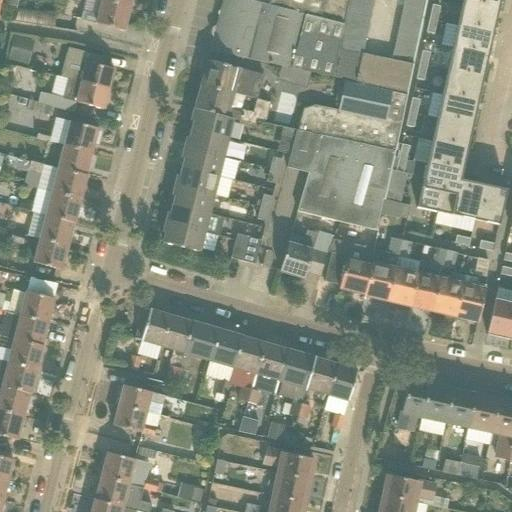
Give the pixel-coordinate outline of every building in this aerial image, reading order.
[(6,0),(5,6),(12,7),(17,9),(18,0),(6,0)] [(97,16),(71,9),(70,17),(124,31),(130,8),(101,0),(97,16)] [(246,0),(222,0),(209,51),(332,79),(338,50),(341,38),(343,27),(343,25),(268,5),(246,0)] [(268,0),(268,5),(343,25),(345,15),(348,3),(348,0),(268,0)] [(374,0),(348,0),(348,3),(373,8),(374,0)] [(404,0),(402,8),(423,13),(425,1),(420,0),(404,0)] [(462,0),(462,2),(497,10),(499,0),(462,0)] [(492,34),(497,10),(462,2),(457,26),(492,34)] [(373,8),(348,3),(345,15),(370,20),(373,8)] [(440,7),(432,5),(429,19),(437,21),(440,7)] [(10,17),(12,7),(5,6),(4,6),(2,15),(10,17)] [(400,20),(420,25),(423,13),(402,8),(400,20)] [(51,27),(53,16),(17,9),(15,20),(51,27)] [(370,20),(345,15),(343,25),(343,27),(368,32),(370,20)] [(429,19),(426,33),(434,35),(437,21),(429,19)] [(397,32),(418,36),(420,25),(400,20),(397,32)] [(487,57),(492,34),(457,26),(452,49),(487,57)] [(341,38),(366,43),(368,32),(343,27),(341,38)] [(395,44),(415,48),(418,36),(397,32),(395,44)] [(13,37),(7,60),(28,66),(34,43),(13,37)] [(338,50),(363,55),(366,43),(341,38),(338,50)] [(415,48),(395,44),(391,61),(411,65),(415,48)] [(62,78),(67,79),(109,90),(114,70),(102,67),(104,58),(69,49),(62,78)] [(487,57),(452,49),(447,72),(482,80),(487,57)] [(363,55),(338,50),(332,79),(405,95),(411,65),(391,61),(363,55)] [(427,67),(430,53),(419,66),(427,67)] [(232,94),(233,93),(257,99),(263,77),(252,74),(252,73),(207,61),(200,86),(232,94)] [(419,66),(416,79),(424,81),(427,67),(419,66)] [(482,80),(447,72),(441,95),(477,103),(482,80)] [(73,113),(75,103),(104,110),(109,90),(67,79),(62,99),(39,94),(37,103),(53,107),(73,113)] [(393,154),(406,96),(346,83),(340,111),(315,106),(304,109),(272,101),(265,125),(296,131),(295,132),(318,138),(393,154)] [(257,100),(254,113),(244,110),(243,114),(229,110),(232,94),(200,86),(194,109),(232,120),(256,126),(256,123),(265,125),(272,101),(271,101),(271,102),(257,100)] [(477,103),(441,95),(436,119),(472,126),(477,103)] [(25,100),(18,98),(16,104),(23,106),(25,100)] [(420,100),(412,99),(409,113),(417,114),(420,100)] [(35,103),(35,102),(29,100),(26,110),(51,117),(53,107),(37,103),(35,103)] [(227,140),(232,120),(194,109),(191,121),(193,122),(191,130),(227,140)] [(409,113),(406,126),(413,128),(417,114),(409,113)] [(472,126),(436,119),(431,142),(467,149),(472,126)] [(92,153),(98,129),(69,122),(63,145),(92,153)] [(292,140),(294,132),(282,129),(280,137),(292,140)] [(36,140),(49,143),(50,132),(39,130),(36,140)] [(187,138),(184,149),(223,158),(227,140),(191,130),(189,139),(187,138)] [(375,231),(393,154),(318,138),(295,132),(294,139),(291,152),(287,168),(309,174),(296,212),(375,231)] [(431,142),(426,165),(461,173),(467,149),(431,142)] [(92,153),(63,145),(57,169),(86,177),(86,176),(92,153)] [(398,159),(406,161),(409,147),(402,145),(398,159)] [(223,158),(184,149),(182,159),(184,159),(182,168),(218,177),(223,158)] [(272,158),(269,171),(278,173),(281,160),(272,158)] [(30,163),(16,159),(15,166),(14,169),(27,172),(27,173),(40,176),(37,189),(51,193),(80,200),(86,177),(57,169),(43,166),(43,165),(31,162),(30,163)] [(403,174),(406,161),(398,159),(395,173),(403,174)] [(406,161),(403,174),(412,176),(415,162),(412,162),(406,161)] [(461,173),(426,165),(416,208),(450,216),(458,180),(460,181),(461,173)] [(177,176),(175,186),(213,196),(228,199),(232,181),(218,177),(182,168),(180,176),(177,176)] [(275,185),(278,173),(269,171),(266,182),(275,185)] [(458,180),(450,216),(473,221),(481,185),(460,181),(458,180)] [(473,221),(498,226),(506,191),(481,185),(473,221)] [(213,196),(175,186),(172,196),(175,197),(173,205),(208,214),(213,196)] [(51,193),(45,216),(74,224),(80,200),(51,193)] [(263,195),(260,207),(269,210),(272,198),(263,195)] [(18,209),(31,212),(33,203),(21,200),(18,209)] [(396,204),(393,217),(405,220),(408,206),(396,204)] [(168,213),(165,223),(204,233),(208,214),(173,205),(170,214),(168,213)] [(266,222),(269,210),(260,207),(257,220),(266,222)] [(214,256),(219,234),(235,238),(236,233),(262,239),(265,228),(212,214),(202,253),(214,256)] [(45,216),(38,240),(67,247),(73,224),(74,224),(45,216)] [(204,233),(165,223),(163,233),(165,234),(163,243),(199,253),(204,233)] [(10,242),(22,245),(24,234),(12,231),(10,242)] [(306,273),(319,277),(326,255),(312,251),(317,234),(307,231),(302,247),(288,243),(279,272),(304,280),(306,273)] [(230,259),(242,262),(249,238),(236,235),(230,259)] [(454,244),(468,247),(470,239),(456,236),(454,244)] [(249,238),(242,262),(255,265),(261,241),(249,238)] [(395,269),(394,269),(397,257),(401,241),(390,238),(386,253),(374,250),(371,265),(364,296),(364,297),(388,302),(395,269)] [(32,263),(61,271),(67,247),(38,240),(32,263)] [(411,243),(401,241),(397,257),(407,259),(411,243)] [(480,241),(478,249),(492,252),(494,245),(480,241)] [(339,286),(339,290),(364,296),(371,265),(374,250),(363,248),(359,264),(347,261),(348,257),(331,253),(330,257),(324,282),(339,286)] [(420,262),(418,274),(417,274),(409,307),(431,312),(439,279),(441,279),(443,268),(442,268),(446,251),(435,249),(432,265),(420,262)] [(442,268),(443,268),(452,270),(456,254),(446,251),(442,268)] [(511,255),(504,253),(503,261),(511,263),(511,255)] [(511,277),(511,269),(501,267),(500,275),(511,277)] [(409,307),(417,274),(395,269),(388,302),(409,307)] [(449,281),(441,279),(439,279),(431,312),(454,318),(462,284),(465,277),(450,274),(449,281)] [(454,318),(477,323),(485,290),(462,284),(454,318)] [(48,323),(54,300),(25,292),(19,316),(48,323)] [(510,341),(511,333),(511,303),(494,300),(486,335),(510,341)] [(158,357),(160,347),(169,316),(144,309),(132,349),(158,357)] [(5,312),(2,327),(0,332),(0,336),(13,340),(13,339),(42,346),(48,323),(19,316),(5,312)] [(174,351),(182,353),(183,354),(192,323),(169,316),(160,347),(174,351)] [(192,356),(206,360),(215,330),(192,323),(183,354),(182,353),(178,369),(179,369),(175,382),(186,385),(189,372),(188,371),(192,356)] [(206,360),(230,367),(239,336),(215,330),(206,360)] [(230,367),(253,374),(262,343),(239,336),(230,367)] [(13,340),(7,362),(7,363),(36,370),(43,346),(42,346),(13,339),(13,340)] [(262,343),(253,374),(256,375),(251,389),(249,389),(245,402),(247,403),(256,405),(260,393),(275,397),(279,382),(277,381),(286,350),(262,343)] [(296,387),(293,400),(288,415),(296,417),(299,404),(304,389),(313,358),(286,350),(277,381),(279,382),(282,382),(296,387)] [(131,357),(128,369),(136,371),(140,359),(131,357)] [(313,358),(304,389),(305,389),(324,395),(333,364),(313,358)] [(7,363),(1,386),(1,387),(29,394),(30,394),(36,370),(7,363)] [(324,395),(348,402),(357,371),(333,364),(324,395)] [(179,369),(178,369),(169,366),(165,383),(173,386),(174,386),(175,382),(179,369)] [(216,394),(225,396),(226,396),(230,384),(220,381),(216,394)] [(395,390),(406,392),(407,384),(397,382),(395,390)] [(406,392),(398,429),(414,433),(417,419),(424,420),(431,387),(408,382),(407,384),(406,392)] [(162,405),(164,397),(144,391),(123,386),(118,406),(146,413),(148,402),(162,405)] [(1,387),(0,390),(0,411),(23,418),(29,394),(1,387)] [(238,400),(245,402),(249,389),(241,387),(238,400)] [(441,436),(444,424),(451,391),(431,387),(424,420),(421,432),(441,436)] [(451,391),(444,424),(467,429),(474,396),(451,391)] [(474,396),(467,429),(490,433),(497,400),(474,396)] [(511,403),(497,400),(490,433),(498,435),(493,457),(508,460),(511,441),(511,403)] [(299,404),(296,417),(307,420),(311,407),(299,404)] [(118,406),(113,426),(153,436),(155,428),(143,425),(146,413),(118,406)] [(23,418),(0,411),(0,436),(17,441),(23,418)] [(340,430),(343,417),(334,414),(330,427),(340,430)] [(237,433),(256,437),(260,422),(242,417),(237,433)] [(271,423),(267,438),(283,442),(283,441),(285,431),(286,427),(271,423)] [(137,448),(135,455),(154,460),(156,452),(137,448)] [(309,482),(313,460),(265,450),(262,463),(279,466),(277,475),(309,482)] [(150,464),(107,453),(101,477),(143,488),(143,490),(156,493),(158,483),(146,480),(150,464)] [(463,455),(461,463),(463,463),(461,477),(476,480),(480,458),(463,455)] [(0,478),(8,481),(13,461),(0,457),(0,478)] [(434,471),(436,462),(424,459),(422,469),(434,471)] [(223,474),(226,462),(217,460),(214,473),(223,474)] [(442,473),(461,477),(463,463),(461,463),(445,460),(442,473)] [(309,482),(277,475),(272,497),(304,504),(309,482)] [(435,486),(388,476),(383,497),(414,504),(415,498),(432,501),(435,486)] [(101,477),(95,500),(122,507),(122,508),(136,511),(138,511),(150,511),(152,506),(139,503),(143,490),(143,488),(101,477)] [(0,504),(2,505),(8,481),(0,478),(0,504)] [(194,488),(191,501),(200,503),(203,491),(194,488)] [(302,511),(304,504),(272,497),(268,511),(302,511)] [(412,511),(414,504),(383,497),(379,511),(412,511)] [(135,511),(136,511),(122,508),(122,507),(95,500),(94,500),(90,511),(135,511)]
